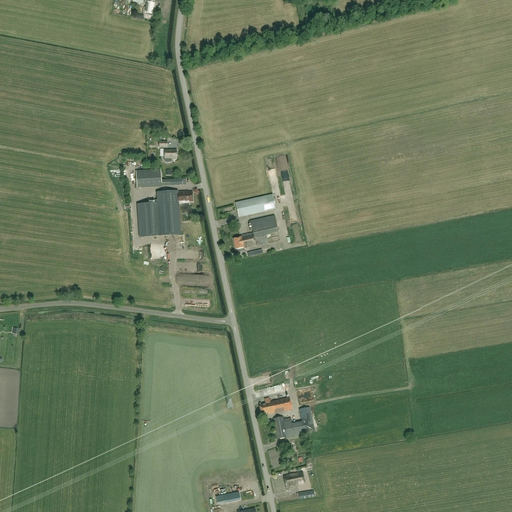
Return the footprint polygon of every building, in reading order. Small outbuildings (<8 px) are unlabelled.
[(152,15),(154,4),(146,3),(145,14),(152,15)] [(164,159),(176,159),(176,151),(164,151),(164,159)] [(140,238),(180,235),(177,191),(163,192),(163,201),(137,203),(140,238)] [(183,193),(183,191),(177,191),(178,205),(189,204),(189,202),(193,202),(192,192),(183,193)] [(276,209),(273,195),(235,203),(239,218),(276,209)] [(250,221),(253,234),(242,236),(242,237),(233,239),(235,250),(244,248),(244,249),(268,243),(266,235),(278,232),(274,216),(250,221)] [(292,409),(289,398),(270,402),(269,398),(264,399),(265,405),(260,406),(261,414),(267,413),(268,415),(292,409)] [(313,425),(310,408),(299,410),(302,423),(291,425),(290,420),(284,422),(283,417),(273,419),(277,440),(287,438),(287,437),(305,434),(303,427),(313,425)] [(286,488),(305,484),(302,473),(284,477),(286,488)] [(299,499),(314,497),(314,491),(298,493),(299,499)] [(241,500),(239,492),(223,495),(224,499),(221,499),(222,504),(241,500)]
